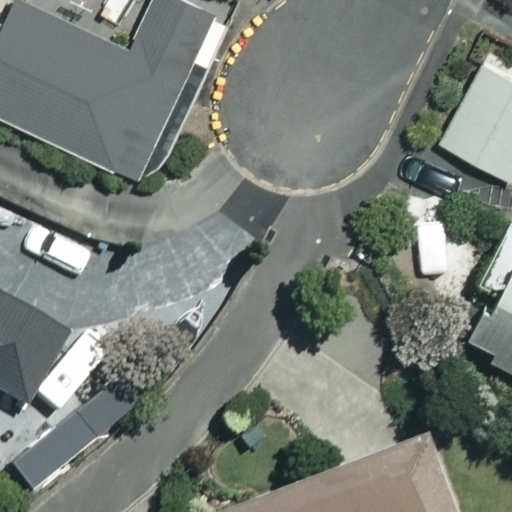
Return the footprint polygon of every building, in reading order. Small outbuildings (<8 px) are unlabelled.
[(208,3),(200,0),(148,0),(129,45),(24,0),(2,0),(0,5),(0,111),(137,170),(208,3)] [(511,174),(511,75),(481,59),(439,139),(511,177),(511,174)] [(511,211),(509,211),(454,334),(511,360),(511,211)] [(0,390),(25,404),(67,324),(0,289),(0,390)] [(447,511),(415,430),(210,511),(447,511)]
